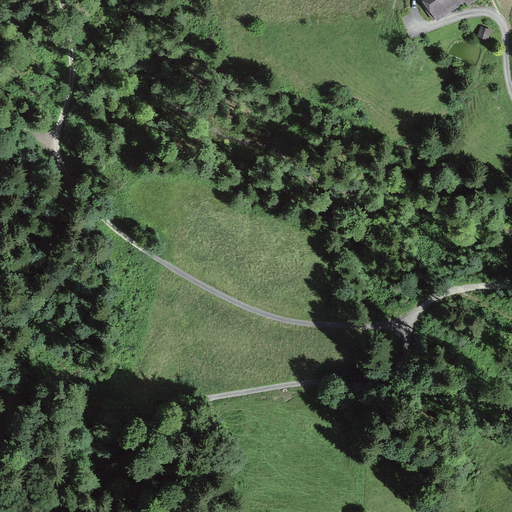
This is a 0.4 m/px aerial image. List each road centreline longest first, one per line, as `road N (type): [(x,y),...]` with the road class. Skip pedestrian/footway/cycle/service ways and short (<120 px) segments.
road 1 (track): [(511,299),(476,298),(419,313),(400,336),(409,360),(378,382),(204,407),(0,370)]
road 2 (track): [(400,336),(371,323),(316,323),(244,307),(117,234),(58,160),(71,68),(59,0)]
